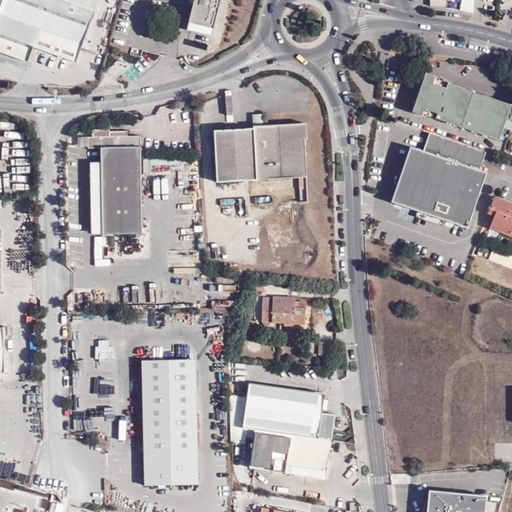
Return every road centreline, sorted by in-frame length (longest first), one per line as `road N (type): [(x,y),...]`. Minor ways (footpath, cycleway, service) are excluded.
road 1 (tertiary): [(341,98),(384,511)]
road 2 (unclassified): [(52,105),(59,432),(74,503)]
road 3 (unknown): [(374,18),(402,77),(408,112),(508,146)]
road 4 (tertiary): [(52,105),(180,89),(239,66)]
road 5 (tertiary): [(511,41),(394,17)]
